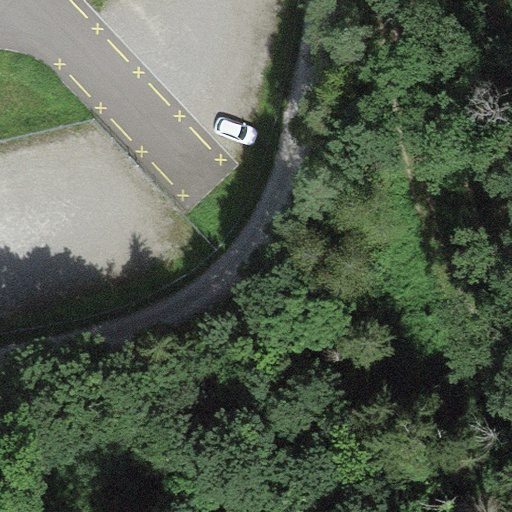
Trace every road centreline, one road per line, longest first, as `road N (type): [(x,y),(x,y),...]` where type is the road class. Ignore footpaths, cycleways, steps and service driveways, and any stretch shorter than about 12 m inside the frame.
road 1 (track): [(0,363),(175,310),(256,231),(313,78),(317,0)]
road 2 (track): [(511,323),(439,220),(362,0)]
